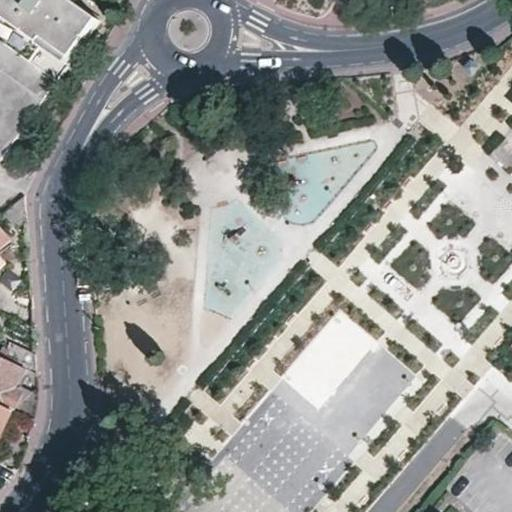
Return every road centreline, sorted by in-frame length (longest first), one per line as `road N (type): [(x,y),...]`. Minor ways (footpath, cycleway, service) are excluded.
road 1 (residential): [(47,471),(72,396),(58,193),(99,119)]
road 2 (residential): [(511,3),(399,43),(291,45)]
